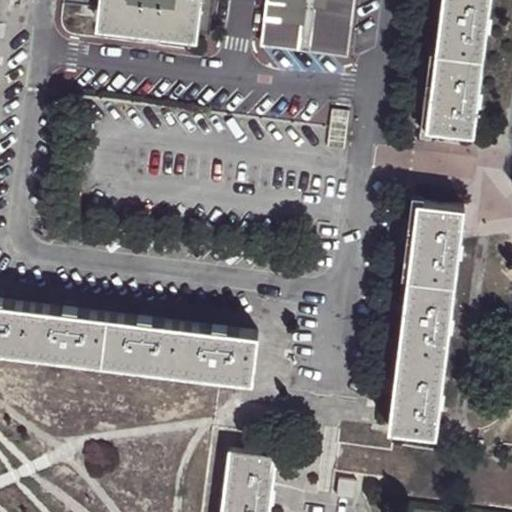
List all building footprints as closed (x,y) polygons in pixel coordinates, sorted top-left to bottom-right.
[(211,0),(200,0),(198,16),(100,3),(98,14),(208,28),(211,0)] [(198,16),(200,0),(100,0),(100,3),(198,16)] [(267,0),(261,46),(349,56),(355,0),(267,0)] [(440,23),(436,57),(481,63),(489,0),(442,0),(441,10),(438,9),(436,22),(440,23)] [(430,96),(426,126),(473,131),(481,63),(436,57),(432,83),(428,83),(427,96),(430,96)] [(331,124),(327,142),(345,144),(347,127),(331,124)] [(412,244),(409,272),(455,277),(464,206),(417,201),(413,233),(410,233),(408,244),(412,244)] [(50,215),(48,232),(65,234),(68,218),(50,215)] [(403,318),(399,351),(445,356),(455,277),(409,272),(404,306),(401,306),(400,318),(403,318)] [(0,343),(30,347),(36,302),(5,297),(6,293),(0,292),(0,343)] [(67,305),(36,302),(30,347),(98,356),(104,310),(80,308),(80,303),(68,301),(67,305)] [(142,315),(104,310),(98,356),(176,366),(182,320),(154,317),(155,313),(142,311),(142,315)] [(254,376),(260,330),(229,326),(230,323),(217,321),(216,325),(182,320),(176,366),(254,376)] [(394,393),(390,425),(436,431),(445,356),(399,351),(395,381),(392,381),(391,393),(394,393)] [(280,453),(232,447),(223,511),(272,511),(274,500),(277,501),(279,488),(275,487),(280,453)] [(341,494),(359,496),(361,480),(343,478),(341,494)]
